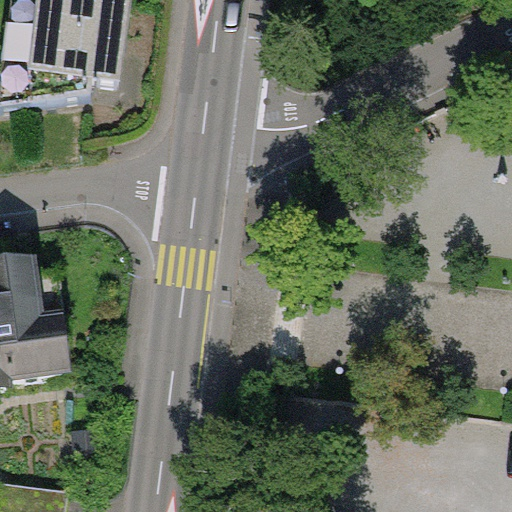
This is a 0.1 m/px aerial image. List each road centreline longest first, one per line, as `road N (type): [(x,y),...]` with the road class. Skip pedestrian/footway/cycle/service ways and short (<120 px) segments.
road 1 (residential): [(194,185),(511,31)]
road 2 (unclassified): [(194,185),(155,511)]
road 3 (residential): [(0,209),(194,185)]
road 4 (unclassified): [(217,0),(194,185)]
